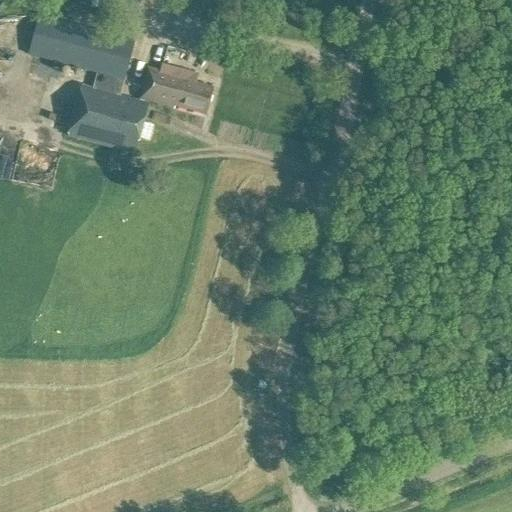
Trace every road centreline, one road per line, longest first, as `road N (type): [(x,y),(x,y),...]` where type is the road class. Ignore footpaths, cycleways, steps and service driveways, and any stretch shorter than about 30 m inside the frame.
road 1 (unclassified): [(300,511),(281,383),(328,182)]
road 2 (track): [(355,65),(161,19)]
road 3 (unclassified): [(342,511),(511,441)]
